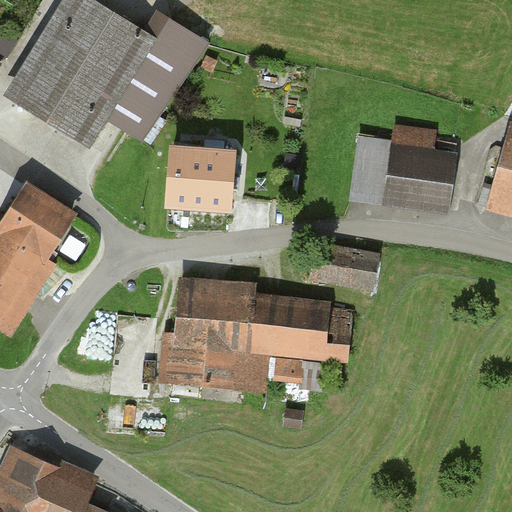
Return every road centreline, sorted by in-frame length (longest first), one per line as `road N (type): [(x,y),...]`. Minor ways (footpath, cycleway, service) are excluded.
road 1 (residential): [(511,253),(372,231),(144,255)]
road 2 (residential): [(144,255),(95,283),(14,400)]
road 3 (tertiary): [(175,511),(14,400)]
road 4 (residential): [(0,158),(144,255)]
